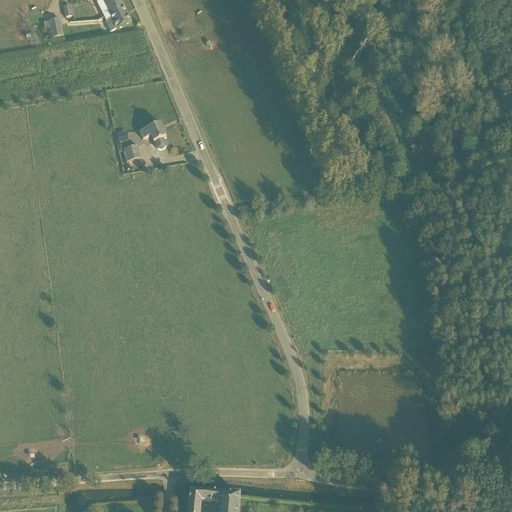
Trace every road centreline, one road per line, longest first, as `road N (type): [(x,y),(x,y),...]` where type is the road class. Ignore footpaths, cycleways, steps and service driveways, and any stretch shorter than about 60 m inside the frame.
road 1 (tertiary): [(299,475),(304,416),(296,369),(138,0)]
road 2 (unclassified): [(299,475),(191,473),(0,487)]
road 3 (tertiary): [(478,511),(432,496),(299,475)]
road 4 (track): [(511,162),(462,0)]
